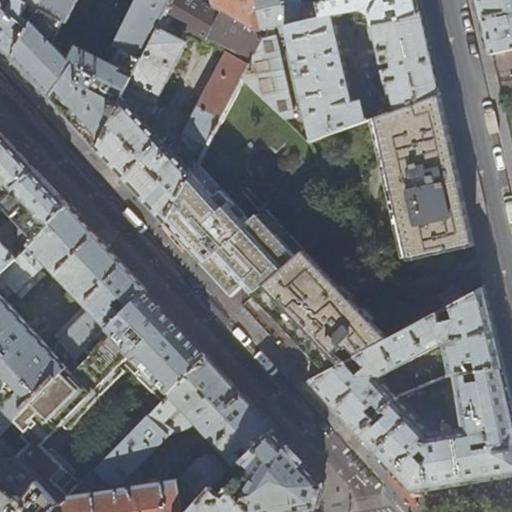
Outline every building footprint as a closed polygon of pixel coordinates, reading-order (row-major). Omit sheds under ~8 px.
[(0,0),(0,46),(14,59),(43,0),(0,0)] [(80,131),(98,151),(172,0),(43,0),(14,59),(31,78),(59,108),(80,131)] [(265,37),(259,33),(201,1),(199,0),(172,0),(98,151),(126,181),(166,224),(199,162),(242,80),(265,37)] [(316,0),(317,4),(298,8),(296,0),(205,0),(201,1),(259,33),(268,30),(268,31),(286,27),(334,16),(334,17),(363,10),(370,16),(373,26),(423,15),(419,0),(316,0)] [(511,0),(479,0),(484,17),(484,18),(492,54),(511,49),(511,0)] [(432,53),(423,15),(373,26),(381,62),(376,63),(374,66),(376,75),(384,74),(392,111),(441,94),(432,53)] [(354,102),(334,17),(334,16),(286,27),(313,140),(368,120),(364,99),(354,102)] [(275,36),(265,37),(242,80),(286,120),(294,118),(275,36)] [(451,136),(441,94),(392,111),(375,118),(409,264),(476,246),(469,217),(459,171),(451,136)] [(0,187),(3,185),(12,194),(36,172),(17,150),(0,131),(0,187)] [(253,223),(199,162),(166,224),(205,267),(232,295),(244,284),(254,295),(305,249),(269,209),(253,223)] [(36,172),(12,194),(0,204),(0,212),(5,207),(14,217),(26,205),(31,211),(19,223),(21,224),(14,236),(27,249),(69,207),(50,186),(36,172)] [(12,423),(145,289),(122,264),(104,245),(69,207),(27,249),(18,258),(0,275),(0,435),(0,436),(12,423)] [(0,275),(18,258),(0,239),(0,275)] [(329,372),(392,339),(305,249),(254,295),(292,335),(329,372)] [(176,323),(145,289),(12,423),(32,444),(19,456),(62,503),(81,484),(44,446),(125,364),(162,404),(208,358),(176,323)] [(439,314),(392,339),(329,372),(311,382),(335,408),(359,434),(397,398),(379,378),(444,343),(451,376),(504,367),(494,325),(486,290),(486,289),(454,306),(456,319),(441,323),(439,314)] [(224,375),(208,358),(162,404),(81,484),(62,503),(53,511),(191,511),(221,481),(236,465),(242,458),(244,460),(275,431),(258,412),(254,408),(224,375)] [(511,404),(504,367),(451,376),(448,376),(447,379),(448,384),(450,385),(454,384),(465,429),(456,431),(463,483),(500,477),(511,474),(511,404)] [(417,388),(420,396),(426,394),(421,387),(417,388)] [(431,435),(397,398),(359,434),(376,452),(386,463),(412,491),(429,489),(437,487),(463,483),(456,431),(431,435)] [(275,431),(244,460),(250,467),(250,468),(250,469),(251,470),(251,471),(249,476),(243,473),(232,493),(228,489),(221,481),(191,511),(287,511),(298,510),(315,507),(324,484),(298,456),(275,431)] [(0,511),(53,511),(62,503),(19,456),(0,436),(0,435),(0,511)] [(466,496),(463,483),(437,487),(429,489),(431,502),(466,496)]
